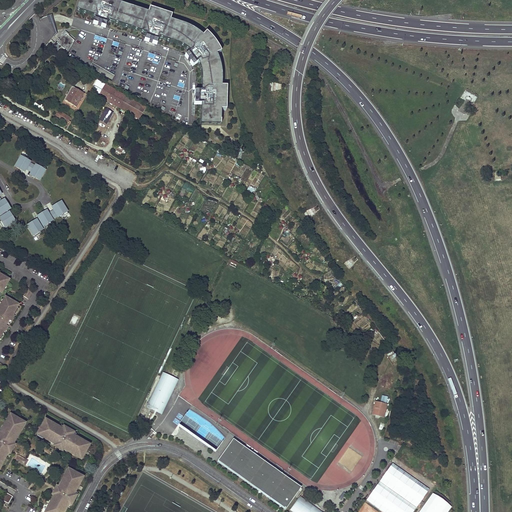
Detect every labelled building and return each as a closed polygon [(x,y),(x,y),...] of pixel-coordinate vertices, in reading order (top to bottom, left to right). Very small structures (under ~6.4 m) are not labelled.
[(79,0),(76,11),(95,17),(93,23),(105,28),(108,21),(146,34),(144,40),(157,45),(159,38),(176,44),(179,45),(182,46),(184,47),(186,49),(188,50),(190,52),(185,56),(193,66),(198,62),(199,66),(200,69),(201,72),(201,76),(201,79),(201,91),(194,91),(194,104),(201,105),(200,125),(220,125),(221,110),(226,110),(227,87),(222,87),(222,83),(222,80),(222,77),(221,73),(221,70),(220,67),(220,64),(219,60),(217,57),(216,54),(221,52),(220,50),(218,47),(216,44),(214,41),(212,38),(209,35),(206,32),(203,36),(200,34),(198,32),(195,31),(193,29),(190,28),(187,26),(184,25),(182,24),(170,20),(172,16),(149,8),(148,13),(119,4),(119,0),(79,0)] [(69,35),(65,31),(62,35),(63,36),(60,40),(58,39),(48,50),(55,54),(61,47),(63,48),(68,51),(74,41),(68,35),(69,35)] [(101,90),(98,96),(139,120),(145,109),(97,80),(94,86),(101,90)] [(84,94),(72,87),(64,100),(76,107),(84,94)] [(112,113),(105,109),(97,123),(104,127),(112,113)] [(70,118),(58,110),(55,116),(68,124),(70,121),(69,121),(70,118)] [(25,170),(29,163),(27,161),(28,159),(22,155),(15,167),(24,172),(25,170)] [(38,167),(35,166),(31,174),(30,176),(39,180),(45,169),(39,165),(38,167)] [(2,202),(0,203),(0,214),(5,212),(9,209),(4,201),(2,202)] [(53,210),(58,217),(60,216),(61,218),(68,214),(61,203),(52,208),(53,210)] [(49,222),(52,221),(47,214),(46,212),(38,217),(40,221),(45,228),(51,225),(49,222)] [(7,215),(0,219),(1,222),(0,222),(0,224),(3,229),(14,222),(9,214),(7,215)] [(39,232),(42,230),(37,223),(36,221),(27,226),(34,238),(41,234),(39,232)] [(0,292),(1,293),(8,280),(6,279),(7,276),(2,274),(2,275),(0,274),(0,292)] [(28,299),(31,293),(32,292),(26,288),(25,290),(22,295),(27,299),(28,299)] [(0,340),(1,341),(3,336),(2,335),(3,333),(5,333),(7,329),(8,329),(11,322),(14,317),(13,316),(15,313),(16,314),(18,310),(16,309),(18,306),(5,298),(3,301),(1,300),(0,302),(0,305),(0,340)] [(87,314),(84,313),(78,327),(80,328),(87,314)] [(169,395),(177,380),(163,374),(156,389),(157,389),(157,391),(155,391),(150,401),(150,404),(150,407),(150,409),(155,411),(156,410),(160,412),(168,397),(166,396),(167,394),(169,395)] [(161,415),(178,381),(177,380),(169,395),(167,394),(166,396),(168,397),(160,412),(156,410),(155,411),(150,409),(150,407),(150,404),(150,401),(147,408),(161,415)] [(375,401),(372,414),(383,417),(386,404),(375,401)] [(20,430),(21,429),(23,430),(27,424),(22,421),(15,416),(10,413),(6,419),(8,421),(7,421),(1,432),(0,431),(0,463),(1,462),(2,462),(8,452),(10,453),(15,444),(14,443),(22,431),(20,430)] [(82,460),(84,456),(86,453),(90,456),(92,454),(87,451),(88,448),(90,445),(88,443),(87,444),(83,442),(83,441),(76,437),(77,435),(73,432),(72,433),(66,430),(67,429),(62,426),(61,428),(54,423),(53,424),(49,422),(50,422),(47,420),(45,423),(40,431),(38,435),(44,439),(45,437),(46,437),(46,438),(56,444),(55,446),(64,451),(65,449),(75,455),(76,454),(80,457),(79,458),(82,460)] [(301,488),(233,439),(217,461),(285,510),(301,488)] [(26,460),(17,455),(14,460),(25,466),(26,463),(27,461),(26,460)] [(413,511),(429,490),(392,463),(366,500),(383,511),(413,511)] [(47,511),(46,511),(45,511),(64,511),(67,508),(69,509),(71,505),(70,504),(74,497),(75,498),(77,494),(75,493),(80,485),(79,484),(81,480),(82,480),(83,477),(80,475),(72,471),(68,469),(64,475),(66,476),(65,477),(64,477),(59,487),(57,486),(52,495),(54,496),(48,507),(49,507),(47,511)] [(12,497),(5,492),(1,499),(8,504),(12,497)] [(419,511),(447,511),(451,506),(431,494),(419,511)] [(300,498),(291,510),(293,511),(326,511),(325,511),(323,511),(315,511),(313,510),(315,508),(300,498)]
